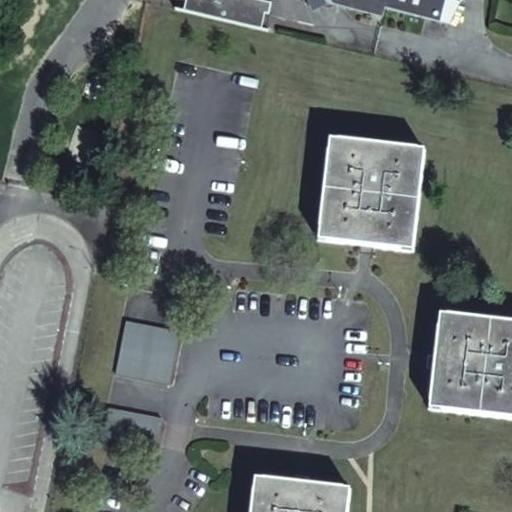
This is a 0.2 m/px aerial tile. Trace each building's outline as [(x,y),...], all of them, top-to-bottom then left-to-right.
[(183,11),(261,30),(265,16),(268,17),(271,5),(250,0),(180,0),(186,1),(183,11)] [(317,0),(318,2),(323,0),(341,0),(437,23),(442,0),(317,0)] [(423,151),(329,141),(316,241),(411,252),(423,151)] [(511,324),(440,317),(429,409),(511,418),(511,324)] [(172,328),(120,318),(109,370),(162,382),(172,328)] [(156,416),(102,405),(95,432),(149,444),(156,416)] [(345,511),(348,491),(254,480),(250,511),(345,511)]
